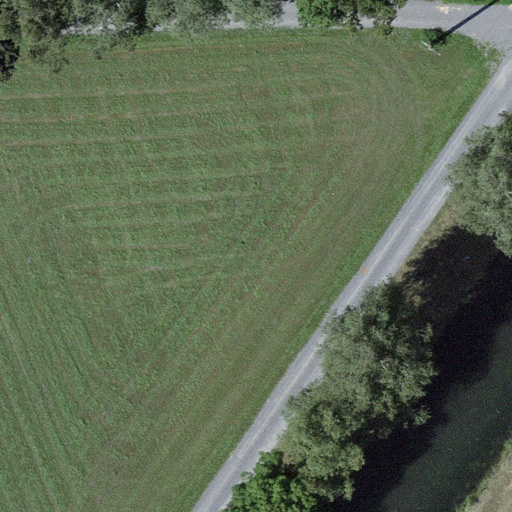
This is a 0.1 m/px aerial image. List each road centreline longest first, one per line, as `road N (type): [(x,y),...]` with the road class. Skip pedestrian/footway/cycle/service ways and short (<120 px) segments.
road 1 (track): [(511,84),(230,511)]
road 2 (track): [(511,20),(0,26)]
